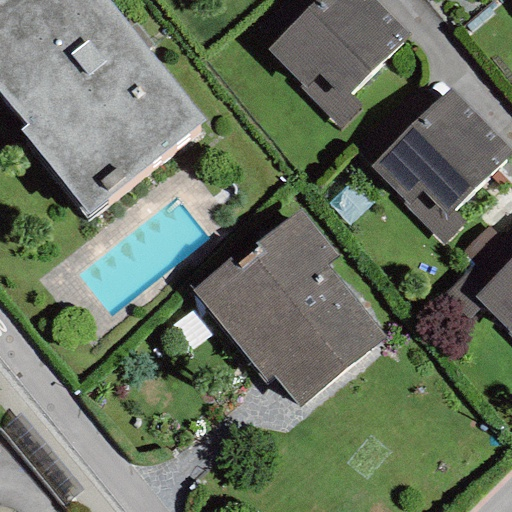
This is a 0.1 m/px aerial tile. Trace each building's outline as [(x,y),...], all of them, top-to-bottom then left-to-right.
[(106,0),(0,0),(0,94),(26,126),(21,129),(88,211),(202,120),(106,0)] [(373,0),(316,0),(266,50),(301,85),(298,88),(339,128),(360,107),(348,95),(408,35),(373,0)] [(449,88),(369,167),(404,202),(402,204),(442,245),(464,224),(451,211),(511,152),(449,88)] [(230,260),(192,291),(267,382),(272,377),(298,408),(385,337),(326,266),(337,257),(299,211),(233,264),(230,260)] [(473,296),(511,258),(511,253),(487,228),(461,253),(472,265),(442,294),(467,320),(482,305),(473,296)] [(511,258),(473,296),(482,305),(508,332),(505,334),(511,341),(511,258)]
